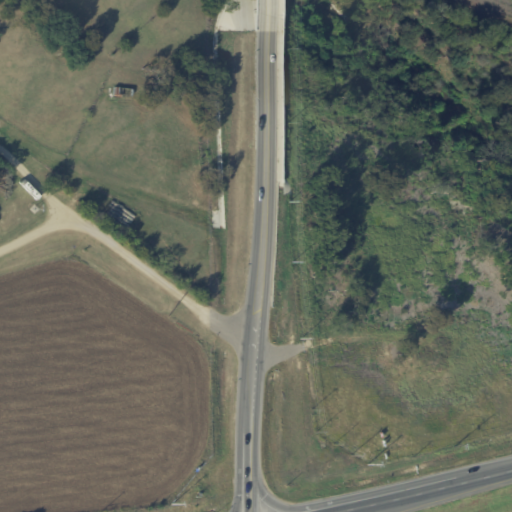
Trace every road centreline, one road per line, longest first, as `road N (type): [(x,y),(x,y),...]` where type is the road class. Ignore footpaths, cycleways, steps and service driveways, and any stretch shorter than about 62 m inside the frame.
road 1 (tertiary): [(248,511),(265,192),(264,34)]
road 2 (trunk): [(511,469),(330,511)]
